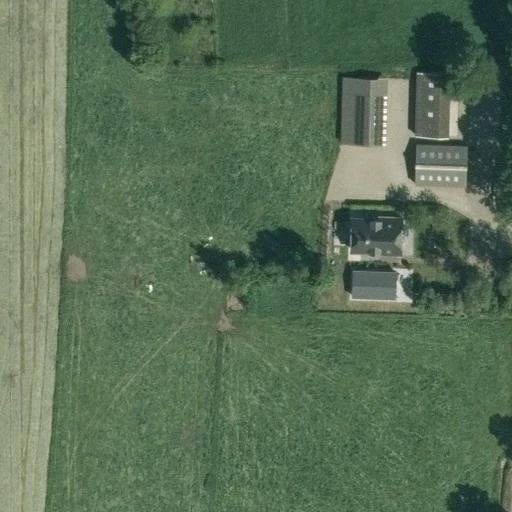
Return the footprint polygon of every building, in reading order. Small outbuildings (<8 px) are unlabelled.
[(448,137),(450,73),(416,72),(414,136),(448,137)] [(342,77),(340,143),(367,144),(384,144),(386,78),(342,77)] [(468,146),(414,145),(414,187),(467,189),(468,146)] [(511,175),(498,174),(493,206),(511,208),(511,175)] [(380,219),(353,218),(352,250),(379,251),(379,253),(400,254),(401,217),(380,217),(380,219)] [(391,294),(392,269),(350,268),(349,293),(391,294)]
